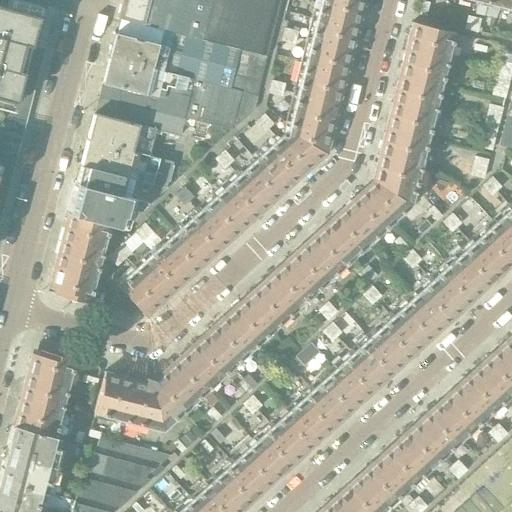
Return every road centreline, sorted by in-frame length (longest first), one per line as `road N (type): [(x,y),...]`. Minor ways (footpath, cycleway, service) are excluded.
road 1 (residential): [(389,0),(346,166),(148,345),(9,310)]
road 2 (residential): [(9,310),(87,0)]
road 3 (residential): [(281,511),(511,300)]
